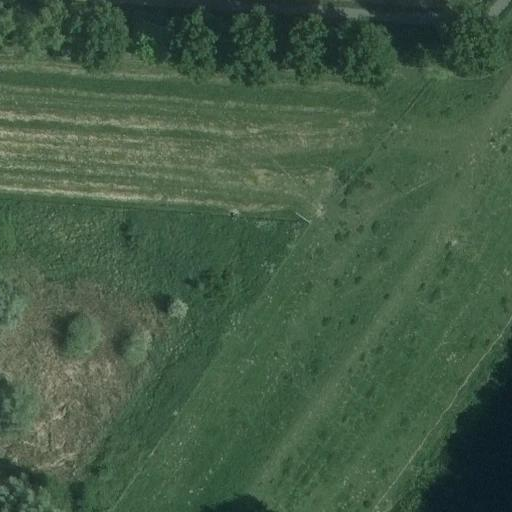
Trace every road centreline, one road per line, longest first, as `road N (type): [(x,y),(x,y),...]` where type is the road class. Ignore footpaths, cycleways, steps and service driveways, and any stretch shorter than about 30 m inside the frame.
road 1 (track): [(226,119),(280,167),(318,219),(318,233),(125,511)]
road 2 (track): [(169,448),(391,258),(486,138)]
road 3 (track): [(246,511),(436,247),(486,138)]
road 4 (track): [(0,102),(226,119)]
